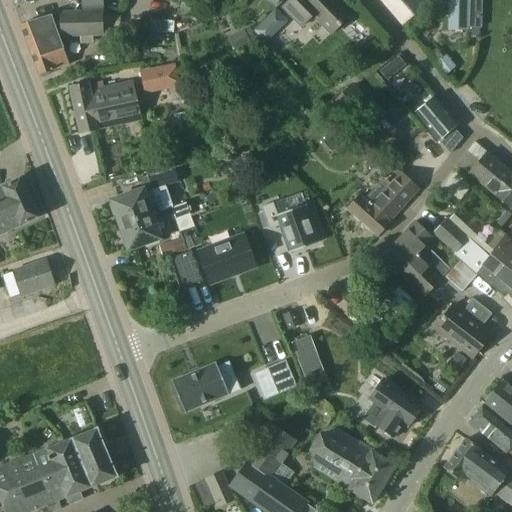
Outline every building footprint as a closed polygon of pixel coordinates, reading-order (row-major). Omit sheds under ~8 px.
[(81,0),(81,11),(103,10),(102,0),(81,0)] [(290,0),(281,9),(301,29),(313,17),(330,35),(350,16),(334,0),(290,0)] [(380,0),(403,26),(424,7),(418,0),(380,0)] [(429,0),(430,0),(448,5),(448,30),(468,30),(468,28),(480,28),(481,0),(429,0)] [(102,11),(59,12),(60,38),(103,37),(102,11)] [(265,42),(278,30),(279,30),(287,22),(275,11),(255,31),(265,42)] [(51,15),(21,26),(38,76),(69,65),(51,15)] [(229,40),(234,50),(249,42),(244,33),(229,40)] [(146,92),(179,85),(175,65),(142,72),(146,92)] [(80,134),(98,129),(141,121),(132,83),(89,92),(87,84),(69,88),(80,134)] [(353,86),(333,106),(336,109),(348,121),(368,102),(353,86)] [(462,139),(453,129),(458,125),(435,97),(415,113),(438,142),(439,141),(449,154),(462,139)] [(487,154),(469,175),(511,209),(511,210),(511,172),(498,161),(488,152),(487,154)] [(150,187),(151,191),(165,187),(178,183),(174,169),(147,177),(150,187)] [(401,173),(371,206),(360,196),(347,210),(376,237),(419,190),(401,173)] [(0,186),(0,236),(39,218),(20,178),(0,186)] [(112,205),(109,206),(112,216),(115,215),(119,226),(159,212),(170,209),(172,208),(165,187),(151,191),(150,187),(110,201),(112,205)] [(170,209),(179,233),(194,227),(185,203),(172,208),(170,209)] [(273,205),(261,210),(269,232),(280,228),(290,256),(318,246),(305,208),(278,218),(273,205)] [(159,212),(119,226),(123,237),(120,238),(124,248),(127,247),(128,251),(161,239),(158,231),(165,229),(159,212)] [(459,262),(475,277),(477,275),(503,296),(506,292),(511,296),(511,241),(499,231),(487,246),(452,214),(432,236),(460,262),(459,262)] [(432,239),(415,222),(382,257),(424,297),(441,280),(440,279),(449,269),(425,246),(432,239)] [(210,282),(254,267),(244,237),(200,253),(210,282)] [(182,240),(172,243),(176,255),(186,251),(182,240)] [(172,258),(183,288),(202,282),(191,252),(172,258)] [(55,286),(46,259),(12,271),(21,298),(55,286)] [(475,277),(459,262),(445,277),(461,292),(475,277)] [(463,311),(454,304),(434,329),(472,359),(491,333),(482,326),(491,315),(472,300),(463,311)] [(267,369),(277,395),(296,387),(285,361),(267,369)] [(216,364),(171,382),(184,413),(240,390),(229,363),(218,368),(216,364)] [(373,403),(361,420),(375,429),(377,426),(394,439),(403,425),(408,428),(421,409),(382,381),(368,400),(373,403)] [(511,390),(502,383),(485,404),(511,426),(511,390)] [(511,444),(511,426),(485,404),(469,424),(506,453),(511,444)] [(274,425),(247,462),(284,488),(294,474),(281,464),(297,441),(274,425)] [(98,427),(45,449),(0,468),(0,498),(5,511),(34,511),(66,499),(114,479),(115,480),(119,478),(98,427)] [(336,430),(314,468),(348,489),(347,489),(373,505),(396,466),(371,450),(336,430)] [(444,468),(458,479),(461,475),(491,497),(493,494),(511,507),(511,474),(509,473),(465,439),(444,468)] [(247,462),(229,487),(264,511),(301,511),(308,504),(284,488),(247,462)] [(222,472),(204,480),(217,509),(235,501),(222,472)]
